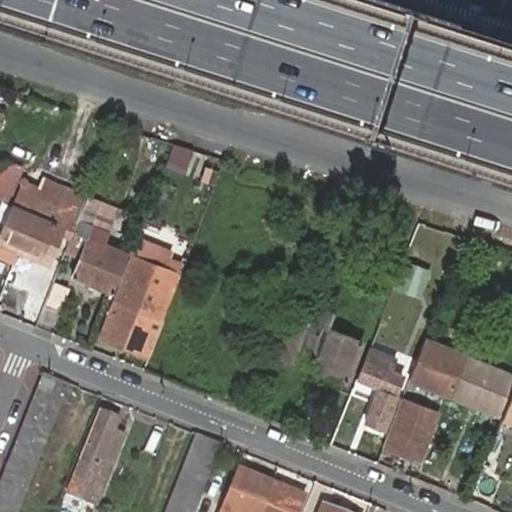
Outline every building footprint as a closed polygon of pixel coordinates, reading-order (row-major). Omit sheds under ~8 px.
[(173,141),(163,163),(182,172),(192,150),(173,141)] [(5,162),(0,172),(0,198),(13,165),(5,162)] [(77,222),(86,197),(66,188),(62,199),(58,207),(36,198),(39,189),(27,184),(28,183),(29,182),(29,180),(29,179),(28,178),(27,178),(26,177),(25,177),(24,178),(23,178),(22,179),(21,180),(20,181),(20,182),(20,184),(21,185),(21,186),(0,235),(0,242),(38,259),(43,246),(53,251),(66,218),(77,222)] [(58,207),(62,199),(39,189),(36,198),(58,207)] [(77,222),(65,251),(79,257),(72,276),(112,293),(127,254),(104,245),(109,232),(107,231),(117,210),(86,197),(77,222)] [(47,263),(53,251),(43,246),(38,259),(47,263)] [(180,277),(131,257),(99,335),(149,354),(180,277)] [(419,298),(430,269),(402,259),(392,287),(419,298)] [(307,366),(327,374),(346,381),(362,342),(327,328),(334,312),(321,307),(313,325),(294,317),(279,355),(307,366)] [(423,340),(409,378),(445,393),(461,356),(423,340)] [(396,358),(370,347),(358,378),(379,387),(365,422),(383,429),(397,394),(395,393),(402,375),(391,370),(396,358)] [(511,376),(461,356),(445,393),(502,416),(503,414),(511,390),(511,376)] [(0,511),(15,511),(67,384),(42,374),(0,479),(0,511)] [(511,390),(503,414),(511,418),(511,390)] [(404,395),(400,404),(435,418),(439,409),(404,395)] [(400,404),(384,445),(419,459),(435,418),(400,404)] [(102,458),(111,462),(112,462),(123,436),(113,431),(118,419),(100,411),(79,464),(69,489),(85,496),(91,482),(95,470),(97,471),(102,458)] [(192,511),(220,443),(195,433),(163,511),(192,511)] [(102,486),(111,462),(102,458),(97,471),(95,470),(91,482),(102,486)] [(259,511),(271,483),(239,469),(221,511),(259,511)] [(297,511),(304,496),(271,483),(259,511),(297,511)]
